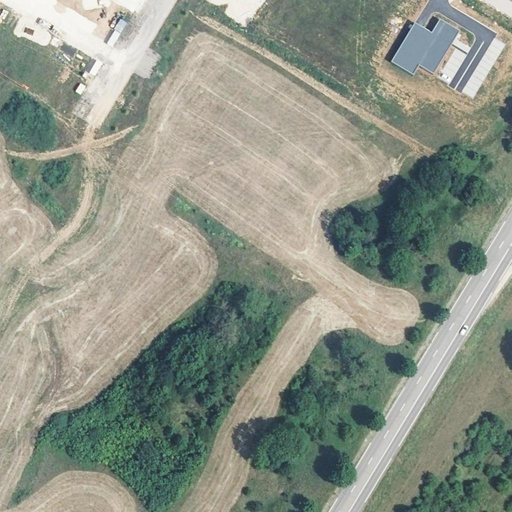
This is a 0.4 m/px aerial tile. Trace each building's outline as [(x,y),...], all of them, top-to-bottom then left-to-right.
[(113,46),(127,22),(121,18),(106,42),(113,46)] [(441,19),(440,21),(456,31),(449,43),(451,44),(438,65),(439,66),(461,32),(441,19)] [(456,31),(440,21),(433,33),(416,22),(392,61),(414,75),(420,65),(431,72),(436,64),(438,65),(451,44),(449,43),(456,31)] [(63,44),(60,51),(73,55),(76,48),(63,44)] [(89,58),(86,73),(97,75),(101,61),(89,58)] [(81,84),(76,92),(80,94),(85,87),(81,84)]
